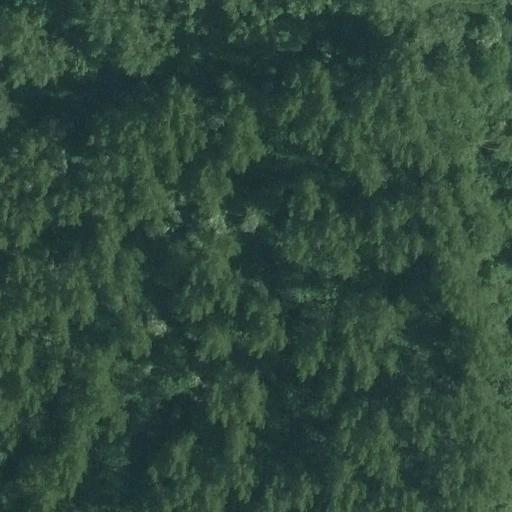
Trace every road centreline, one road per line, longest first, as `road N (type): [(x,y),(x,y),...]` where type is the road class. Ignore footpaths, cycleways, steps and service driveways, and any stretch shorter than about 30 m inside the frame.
road 1 (track): [(0,111),(484,0)]
road 2 (track): [(32,511),(0,335)]
